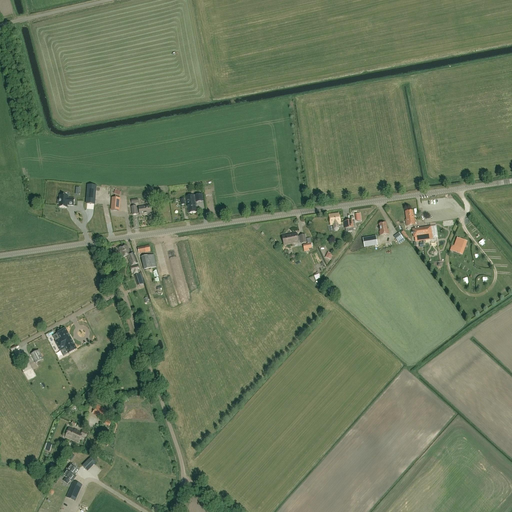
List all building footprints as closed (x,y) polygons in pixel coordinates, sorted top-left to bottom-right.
[(87,200),(95,201),(97,187),(88,186),(87,200)] [(189,213),(196,212),(195,202),(196,202),(196,203),(202,202),(201,194),(196,195),(196,196),(193,196),(193,195),(187,196),(189,213)] [(58,201),(58,204),(60,205),(60,207),(67,208),(67,204),(69,204),(69,205),(74,206),(74,200),(67,199),(68,197),(61,196),(60,201),(58,201)] [(120,198),(112,198),(111,210),(119,211),(120,198)] [(140,215),(152,214),(151,206),(139,207),(139,209),(137,210),(136,206),(131,207),(132,215),(137,214),(140,213),(140,215)] [(406,226),(416,225),(414,215),(413,216),(413,211),(405,212),(406,220),(405,220),(406,226)] [(339,229),(339,224),(340,224),(339,214),(329,215),(330,225),(332,225),(333,230),(335,231),(338,231),(339,229)] [(353,231),(353,228),(352,221),(344,222),(345,229),(346,232),(348,232),(348,233),(352,233),(352,231),(353,231)] [(380,236),(389,234),(388,230),(387,230),(386,223),(379,224),(380,232),(379,232),(380,236)] [(412,230),(414,238),(432,235),(431,227),(412,230)] [(398,242),(403,239),(399,233),(394,237),(398,242)] [(301,244),(306,243),(305,235),(300,236),(300,237),(298,237),(297,234),(282,236),(284,245),(299,242),(298,242),(301,241),(301,244)] [(364,248),(377,245),(375,236),(363,239),(364,248)] [(465,242),(456,239),(454,247),(462,250),(465,242)] [(307,244),(306,244),(303,245),(304,252),(309,252),(308,249),(312,248),(311,243),(307,244)] [(130,254),(127,245),(118,248),(122,258),(127,256),(128,260),(129,260),(130,263),(131,266),(138,264),(134,253),(130,254)] [(139,254),(150,251),(149,245),(138,248),(139,254)] [(144,270),(156,267),(154,255),(141,258),(144,270)] [(137,273),(139,272),(138,265),(130,267),(131,274),(134,274),(134,275),(138,274),(137,273)] [(333,295),(336,292),(330,286),(329,285),(328,285),(329,284),(326,282),(326,283),(326,282),(323,285),(333,295)] [(60,339),(55,342),(58,346),(71,339),(65,329),(57,334),(60,339)] [(71,339),(58,346),(61,351),(65,349),(68,354),(76,349),(71,339)] [(35,363),(43,360),(39,351),(31,354),(35,363)] [(106,413),(97,407),(94,413),(103,418),(106,413)] [(79,443),(82,435),(86,437),(88,433),(82,430),(81,433),(69,427),(65,436),(79,443)] [(76,474),(79,470),(70,464),(65,470),(62,474),(66,478),(63,481),(68,484),(70,481),(72,482),(77,476),(75,475),(75,474),(76,474)] [(82,485),(74,482),(67,497),(75,501),(81,487),(82,485)]
